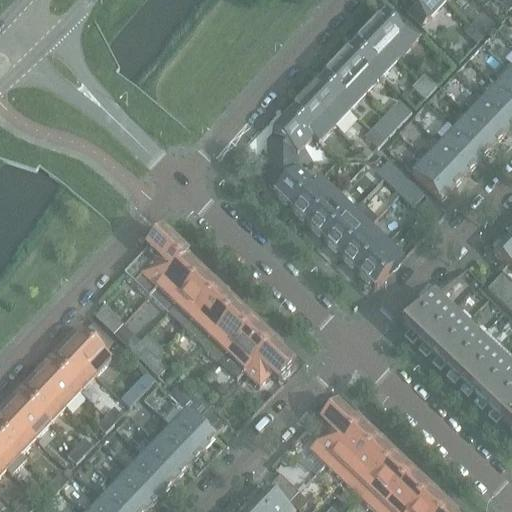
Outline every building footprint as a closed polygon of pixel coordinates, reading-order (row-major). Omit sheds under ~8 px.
[(446,5),(440,0),(405,0),(414,8),(407,16),(422,30),(446,5)] [(509,14),(511,10),(511,5),(506,0),(498,0),(496,2),(509,14)] [(407,54),(421,39),(406,25),(399,33),(384,19),(385,19),(383,18),(367,35),(398,64),(407,54)] [(489,35),(477,22),(471,29),(483,41),(489,35)] [(483,41),(471,29),(464,36),(477,48),(483,41)] [(398,64),(367,35),(351,51),(382,80),(398,64)] [(382,80),(351,51),(336,68),(366,97),(382,80)] [(366,97),(336,68),(320,84),(350,113),(366,97)] [(511,74),(501,85),(493,78),(490,82),(497,89),(511,102),(511,74)] [(437,89),(424,77),(418,84),(431,96),(437,89)] [(350,113),(320,84),(304,101),(335,130),(350,113)] [(431,96),(418,84),(411,91),(424,103),(431,96)] [(511,130),(511,102),(497,89),(487,99),(480,92),(476,96),(483,103),(511,131),(511,130)] [(335,130),(304,101),(288,118),(313,142),(318,147),(335,130)] [(511,131),(483,103),(472,115),(465,108),(462,111),(469,118),(498,146),(511,131)] [(411,116),(399,104),(393,110),(405,122),(411,116)] [(405,122),(393,110),(387,117),(399,129),(405,122)] [(399,129),(387,117),(380,123),(393,135),(399,129)] [(297,159),(313,142),(288,118),(272,135),(273,136),(274,137),(267,145),(267,166),(297,166),(297,159)] [(498,146),(469,118),(459,129),(451,122),(448,126),(455,133),(484,160),(498,146)] [(384,145),(393,135),(380,123),(371,133),(384,145)] [(384,145),(371,133),(364,140),(377,152),(384,145)] [(484,160),(455,133),(444,144),(437,137),(434,141),(441,148),(469,175),(484,160)] [(469,175),(441,148),(430,158),(423,151),(419,155),(427,162),(456,190),(469,175)] [(456,190),(427,162),(416,174),(408,167),(406,170),(413,177),(412,178),(440,206),(456,190)] [(382,183),(395,170),(388,164),(376,177),(382,183)] [(291,214),(315,189),(314,188),(297,172),(297,166),(267,166),(268,188),(269,188),(276,195),(274,197),(274,196),(273,197),(291,214)] [(393,193),(405,180),(395,170),(382,183),(393,193)] [(399,199),(411,186),(405,180),(393,193),(399,199)] [(307,229),(336,199),(319,183),(314,188),(315,189),(291,214),(307,229)] [(406,205),(418,192),(411,186),(399,199),(406,205)] [(413,212),(425,199),(418,192),(406,205),(413,212)] [(323,245),(353,215),(336,199),(307,229),(323,245)] [(445,218),(428,202),(419,212),(436,228),(445,218)] [(340,261),(369,230),(353,215),(323,245),(340,261)] [(357,277),(386,246),(369,230),(340,261),(357,277)] [(146,253),(124,277),(133,286),(149,301),(150,299),(187,261),(185,259),(182,256),(162,237),(146,253)] [(493,255),(508,270),(511,273),(511,243),(508,240),(493,255)] [(374,293),(403,263),(386,246),(357,277),(374,293)] [(187,261),(150,299),(168,316),(204,277),(200,281),(199,279),(196,276),(194,274),(193,269),(191,265),(189,263),(187,261)] [(511,273),(508,270),(501,277),(508,283),(511,278),(511,273)] [(204,277),(168,316),(185,332),(222,294),(221,294),(218,297),(216,295),(213,293),(211,291),(211,286),(208,281),(206,280),(204,277)] [(501,277),(498,281),(502,286),(507,290),(511,294),(511,287),(508,283),(501,277)] [(498,281),(487,293),(491,297),(502,286),(498,281)] [(502,286),(491,297),(496,302),(507,290),(502,286)] [(507,290),(496,302),(501,306),(511,294),(507,290)] [(222,294),(185,332),(202,349),(239,311),(238,310),(235,314),(234,312),(231,309),(229,308),(228,303),(226,298),(224,296),(222,294)] [(511,294),(501,306),(506,311),(511,303),(511,294)] [(511,439),(511,375),(464,331),(433,301),(402,334),(511,439)] [(122,328),(104,311),(95,321),(113,338),(122,328)] [(239,311),(202,349),(220,366),(227,359),(256,327),(253,330),(251,329),(248,326),(246,324),(245,319),(243,314),(241,313),(239,311)] [(227,359),(220,366),(237,382),(244,375),(270,347),(268,345),(265,342),(264,341),(263,336),(260,331),(259,329),(256,327),(227,359)] [(123,348),(132,338),(122,328),(113,338),(123,348)] [(111,348),(91,329),(83,338),(103,357),(111,348)] [(110,364),(103,357),(83,338),(75,345),(73,346),(68,347),(64,351),(95,381),(110,364)] [(270,347),(244,375),(259,390),(270,378),(278,385),(294,369),(276,352),(272,349),(270,347)] [(95,381),(64,351),(61,355),(59,360),(59,363),(52,370),(80,396),(95,381)] [(148,371),(156,363),(146,353),(138,362),(148,371)] [(158,381),(166,372),(156,363),(148,371),(158,381)] [(80,396),(52,370),(46,376),(43,377),(38,379),(34,382),(65,412),(80,396)] [(65,412),(34,382),(31,386),(29,392),(29,394),(22,401),(50,427),(65,412)] [(187,400),(177,390),(168,399),(179,409),(187,400)] [(129,398),(121,406),(129,413),(136,405),(129,398)] [(150,411),(157,404),(150,398),(143,405),(150,411)] [(197,409),(187,400),(179,409),(185,415),(189,419),(197,409)] [(50,427),(22,401),(16,408),(13,408),(8,410),(4,413),(35,443),(50,427)] [(214,443),(189,419),(185,415),(185,416),(177,409),(174,413),(181,420),(171,431),(199,459),(214,443)] [(326,468),(363,429),(362,428),(359,432),(336,410),(321,426),(333,437),(314,457),(326,468)] [(114,428),(122,420),(114,411),(105,420),(114,428)] [(228,429),(209,411),(200,421),(218,439),(228,429)] [(35,443),(4,413),(1,418),(0,420),(0,438),(21,459),(35,443)] [(114,428),(105,420),(96,429),(105,437),(114,428)] [(199,459),(171,431),(164,424),(160,428),(167,435),(157,445),(185,474),(199,459)] [(343,484),(376,448),(370,442),(369,437),(367,433),(365,431),(363,429),(326,468),(343,484)] [(21,459),(0,438),(0,469),(6,475),(11,480),(26,464),(21,459)] [(185,474),(157,445),(150,439),(146,443),(153,450),(143,460),(171,488),(185,474)] [(84,460),(93,451),(84,442),(75,451),(84,460)] [(343,484),(360,501),(394,465),(387,459),(387,454),(384,449),(382,447),(380,445),(376,448),(343,484)] [(84,460),(75,451),(67,460),(76,469),(84,460)] [(171,488),(143,460),(136,453),(132,457),(139,464),(129,475),(157,503),(171,488)] [(372,511),(382,511),(411,481),(405,475),(404,470),(401,466),(400,464),(397,461),(394,465),(360,501),(372,511)] [(148,511),(157,503),(129,475),(121,468),(118,472),(125,479),(115,490),(137,511),(148,511)] [(59,495),(67,486),(58,478),(50,487),(59,495)] [(415,511),(432,494),(429,498),(422,492),(421,487),(419,482),(417,480),(414,478),(411,481),(382,511),(415,511)] [(298,496),(280,479),(271,488),(289,506),(298,496)] [(137,511),(115,490),(107,483),(103,487),(111,494),(101,504),(108,511),(137,511)] [(50,504),(59,495),(50,487),(41,495),(50,504)] [(286,511),(266,493),(251,508),(255,511),(286,511)] [(443,511),(440,508),(439,503),(436,499),(435,497),(432,494),(415,511),(443,511)] [(295,511),(302,511),(308,506),(298,496),(289,506),(295,511)] [(108,511),(101,504),(93,498),(89,502),(97,509),(93,511),(108,511)]
